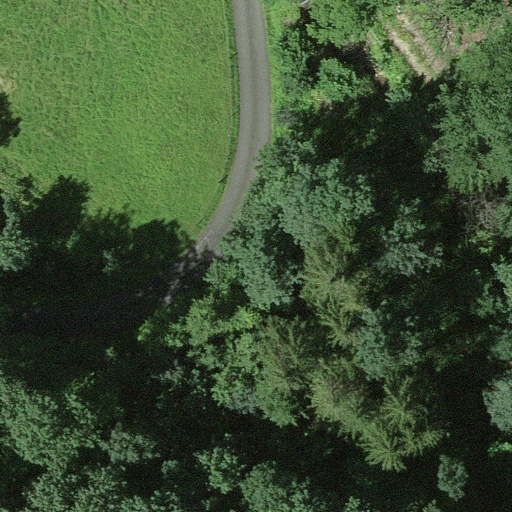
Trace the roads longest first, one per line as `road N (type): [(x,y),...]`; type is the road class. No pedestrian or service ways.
road 1 (track): [(243,121),(284,511)]
road 2 (unclassified): [(243,121),(224,160),(190,199),(77,256),(0,278)]
road 3 (track): [(397,0),(511,128)]
road 4 (residential): [(227,0),(243,121)]
